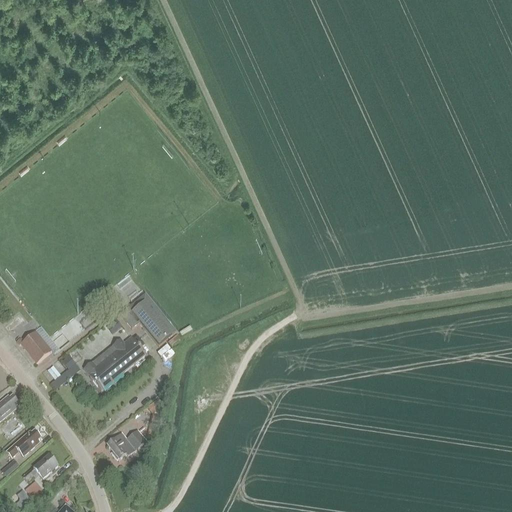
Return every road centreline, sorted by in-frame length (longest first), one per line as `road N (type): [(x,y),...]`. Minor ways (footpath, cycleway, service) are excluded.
road 1 (track): [(167,511),(252,349),(295,317)]
road 2 (tertiary): [(105,511),(72,439),(0,351)]
